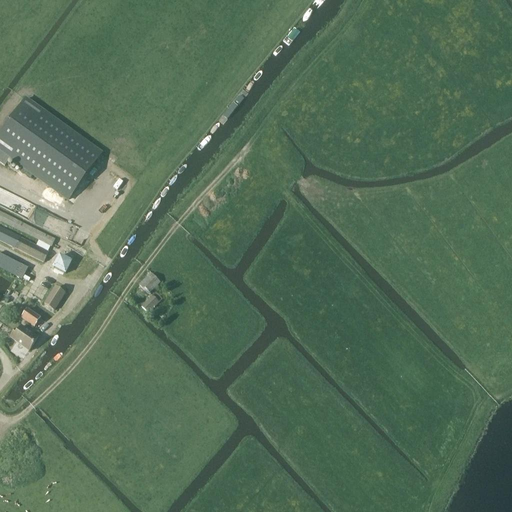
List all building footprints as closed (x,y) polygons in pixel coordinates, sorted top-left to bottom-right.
[(25,100),(0,134),(0,163),(5,167),(11,159),(69,200),(101,155),(25,100)] [(18,170),(14,176),(22,182),(26,175),(18,170)] [(0,241),(43,262),(48,252),(47,252),(50,247),(51,248),(55,240),(0,212),(0,222),(38,241),(36,246),(0,228),(0,241)] [(28,269),(0,254),(0,268),(22,280),(28,269)] [(53,268),(65,275),(72,262),(59,255),(53,268)] [(148,295),(161,283),(150,273),(138,285),(148,295)] [(44,305),(54,311),(65,294),(55,288),(44,305)] [(148,314),(159,303),(152,296),(141,307),(148,314)] [(21,319),(34,328),(40,318),(27,310),(21,319)] [(10,340),(29,352),(38,338),(21,327),(16,334),(14,333),(10,340)]
